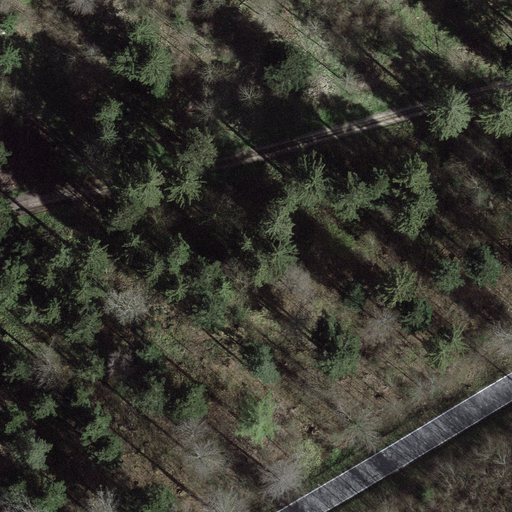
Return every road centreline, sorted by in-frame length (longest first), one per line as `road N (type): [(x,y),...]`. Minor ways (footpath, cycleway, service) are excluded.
road 1 (track): [(0,210),(511,90)]
road 2 (tertiary): [(298,511),(511,387)]
